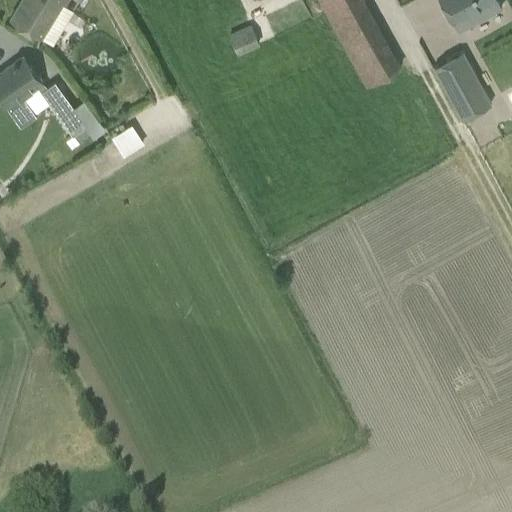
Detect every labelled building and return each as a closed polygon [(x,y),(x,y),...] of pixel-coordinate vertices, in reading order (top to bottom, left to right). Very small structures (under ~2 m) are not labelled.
[(64,4),(66,0),(20,0),(9,19),(27,29),(51,45),(73,9),(64,4)] [(318,0),(359,77),(364,87),(400,68),(363,0),(318,0)] [(439,0),(452,23),(453,22),(458,31),(501,7),(496,0),(439,0)] [(230,32),(238,52),(261,44),(253,23),(230,32)] [(462,51),(433,66),(462,119),(491,103),(462,51)] [(23,97),(43,83),(23,55),(0,71),(0,97),(8,108),(21,126),(36,115),(23,97)] [(40,92),(72,135),(85,126),(54,82),(40,92)] [(135,122),(113,135),(126,156),(148,143),(135,122)] [(485,135),(475,141),(485,159),(495,154),(485,135)]
